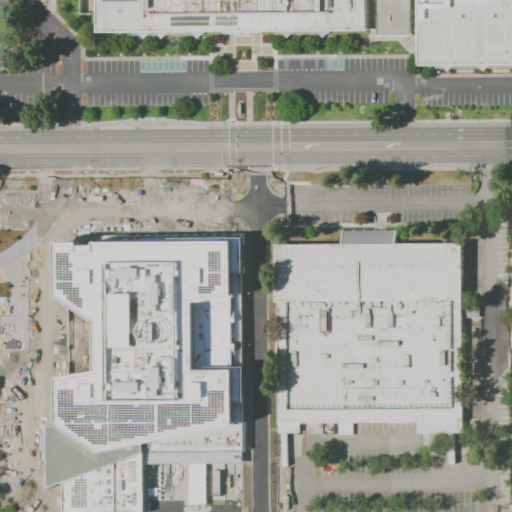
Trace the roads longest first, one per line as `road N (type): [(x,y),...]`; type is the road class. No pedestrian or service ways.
road 1 (secondary): [(0,151),(255,149)]
road 2 (secondary): [(255,149),(405,148)]
